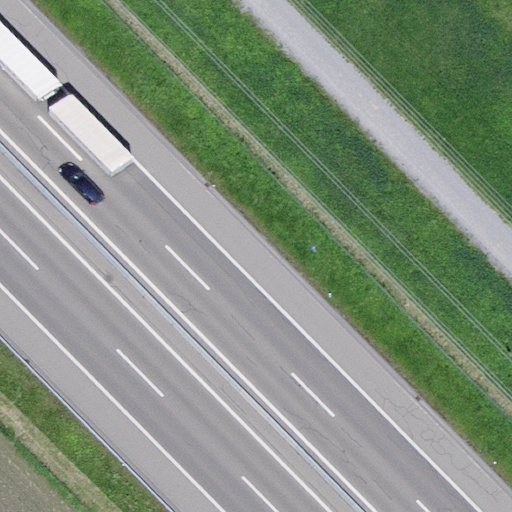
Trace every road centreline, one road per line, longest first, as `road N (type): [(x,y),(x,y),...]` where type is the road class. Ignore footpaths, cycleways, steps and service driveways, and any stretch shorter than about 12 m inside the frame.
road 1 (motorway): [(428,511),(0,76)]
road 2 (motorway): [(0,231),(276,511)]
road 3 (track): [(261,0),(511,253)]
